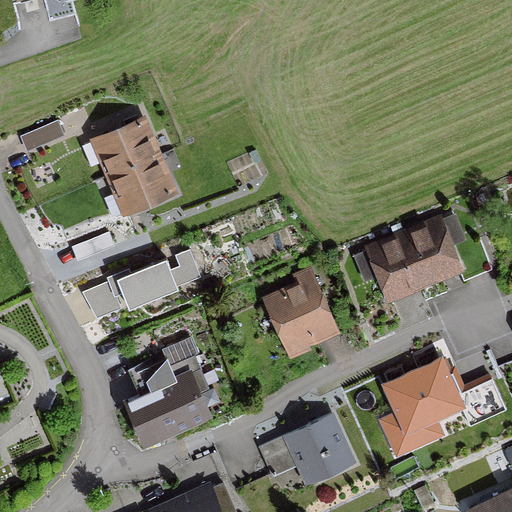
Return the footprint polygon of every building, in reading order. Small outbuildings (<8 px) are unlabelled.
[(152,152),(138,120),(95,139),(81,145),(89,166),(104,159),(110,174),(153,156),(152,152)] [(61,135),(55,121),(19,136),(25,150),(61,135)] [(152,152),(153,156),(155,160),(174,152),(170,145),(160,149),(152,152)] [(155,160),(153,156),(110,174),(117,191),(103,198),(109,212),(115,215),(125,210),(125,211),(169,192),(155,160)] [(445,237),(438,219),(402,234),(422,280),(456,266),(461,280),(490,268),(472,226),(445,237)] [(71,246),(76,260),(112,246),(106,232),(71,246)] [(363,280),(377,274),(387,295),(422,280),(402,234),(352,255),(363,280)] [(166,254),(120,273),(131,300),(177,281),(166,254)] [(313,333),(317,336),(326,332),(326,327),(329,325),(309,281),(310,281),(305,270),(293,276),(297,285),(267,299),(288,344),(313,333)] [(206,388),(192,355),(167,367),(173,381),(126,401),(143,440),(205,412),(196,392),(206,388)] [(393,411),(379,418),(397,457),(504,408),(489,376),(465,387),(457,369),(450,372),(444,357),(381,386),(393,411)] [(284,434),(257,446),(263,460),(290,447),(298,463),(304,460),(313,479),(351,463),(328,413),(284,433),(284,434)] [(209,489),(208,487),(151,511),(234,511),(222,483),(209,489)] [(430,502),(422,486),(412,491),(420,507),(430,502)] [(511,511),(511,488),(467,510),(468,511),(511,511)]
